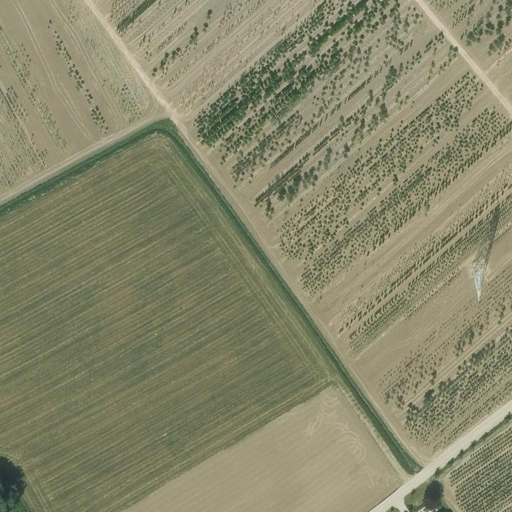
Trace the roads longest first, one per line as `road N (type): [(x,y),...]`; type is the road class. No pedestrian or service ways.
road 1 (unclassified): [(375,511),(511,405)]
road 2 (unknown): [(511,113),(416,0)]
